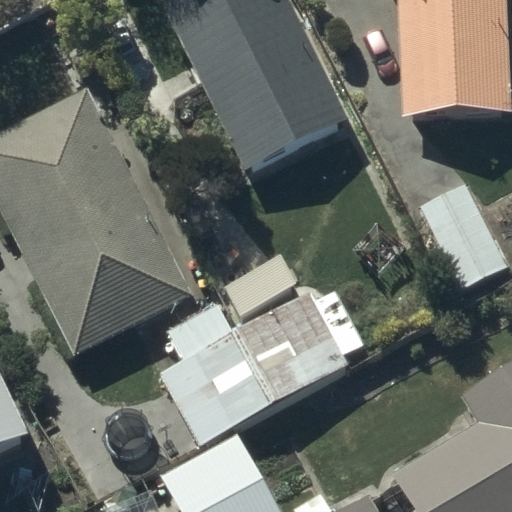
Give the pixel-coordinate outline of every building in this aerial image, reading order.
[(278,0),(193,0),(159,17),(243,185),(328,142),(331,147),(348,138),(278,0)] [(388,0),(396,11),(400,132),(482,131),(482,127),(511,127),(511,107),(507,107),(504,0),(388,0)] [(86,101),(0,143),(0,225),(73,367),(191,308),(86,101)] [(506,279),(464,194),(416,219),(458,303),(506,279)] [(184,364),(158,378),(198,451),(346,372),(341,362),(363,350),(335,297),(313,309),(307,297),(233,337),(218,308),(168,335),(184,364)] [(511,511),(511,378),(460,410),(475,435),(387,488),(401,511),(511,511)] [(0,473),(23,463),(0,412),(0,473)] [(162,481),(177,511),(269,511),(237,445),(162,481)] [(377,511),(371,500),(349,511),(325,511),(322,504),(307,511),(377,511)]
